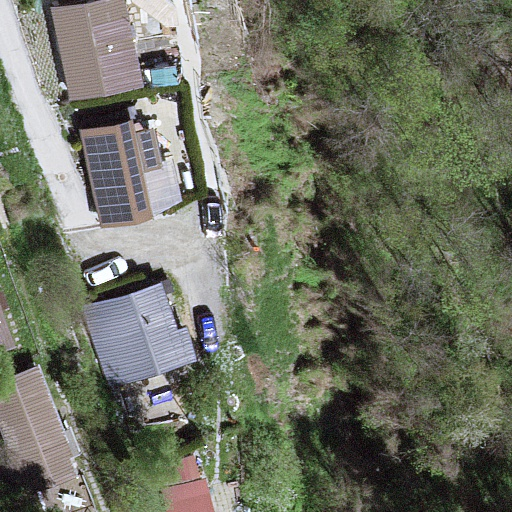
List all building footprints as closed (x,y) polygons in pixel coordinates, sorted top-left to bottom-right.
[(84,5),(37,13),(53,101),(100,93),(84,5)] [(104,124),(64,133),(85,226),(125,217),(104,124)] [(132,285),(74,304),(101,389),(159,370),(132,285)] [(13,374),(0,378),(0,471),(7,491),(51,475),(13,374)] [(188,511),(173,463),(140,473),(152,511),(188,511)]
